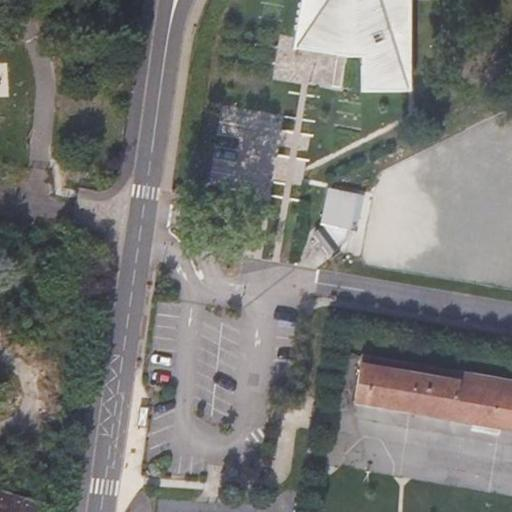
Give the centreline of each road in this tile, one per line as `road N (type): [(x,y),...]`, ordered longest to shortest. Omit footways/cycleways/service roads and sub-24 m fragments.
road 1 (tertiary): [(99,511),(178,0)]
road 2 (track): [(38,159),(43,80),(35,42),(9,0)]
